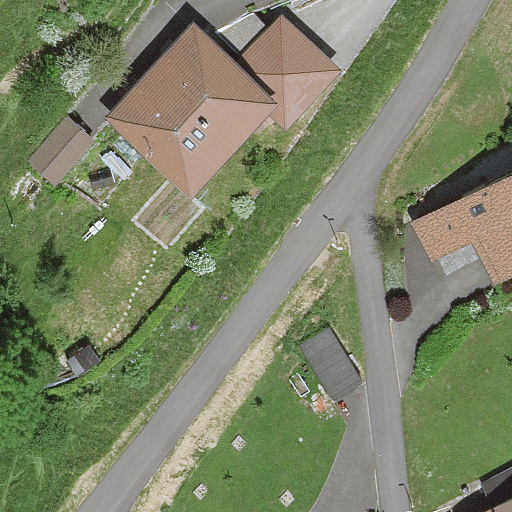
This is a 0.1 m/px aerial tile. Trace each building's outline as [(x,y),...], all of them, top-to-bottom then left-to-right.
[(192,19),(106,112),(189,188),(264,106),(286,126),(341,67),(281,11),(236,60),(192,19)] [(29,158),(53,181),(93,139),(69,117),(29,158)] [(511,266),(511,167),(415,221),(433,255),(474,232),(497,274),(511,266)] [(328,329),(300,346),(332,396),(359,378),(328,329)] [(511,511),(511,491),(473,511),(511,511)]
